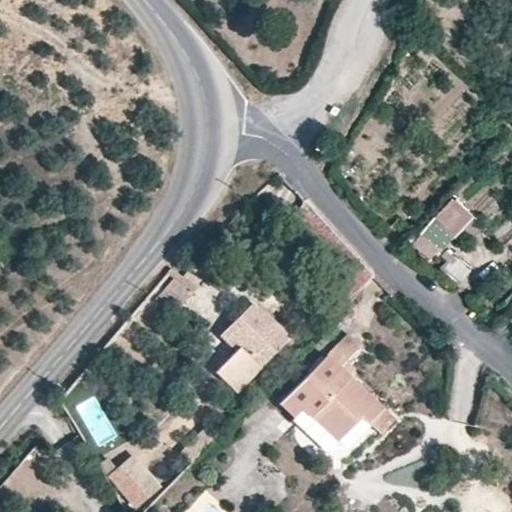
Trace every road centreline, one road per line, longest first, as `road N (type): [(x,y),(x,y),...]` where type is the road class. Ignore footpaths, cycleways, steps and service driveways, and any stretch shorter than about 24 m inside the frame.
road 1 (tertiary): [(0,429),(168,233),(197,181),(210,134)]
road 2 (residential): [(275,143),(370,249),(492,357)]
road 3 (unclassified): [(275,143),(319,91),(359,0)]
road 4 (tertiary): [(210,134),(194,64),(148,0)]
